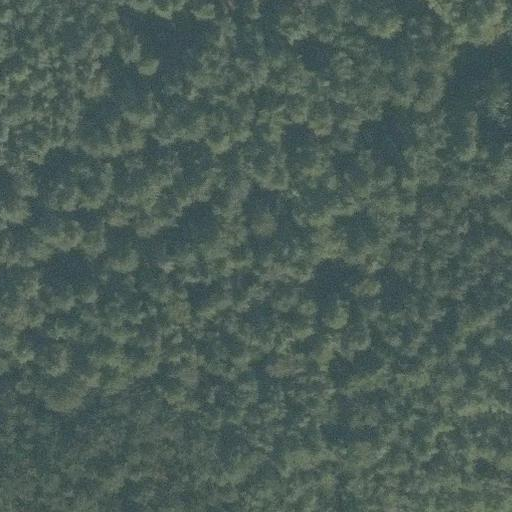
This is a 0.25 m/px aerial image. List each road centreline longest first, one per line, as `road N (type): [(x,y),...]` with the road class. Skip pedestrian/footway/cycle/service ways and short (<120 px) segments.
road 1 (track): [(0,245),(144,218),(461,55)]
road 2 (track): [(421,0),(461,55),(511,30)]
